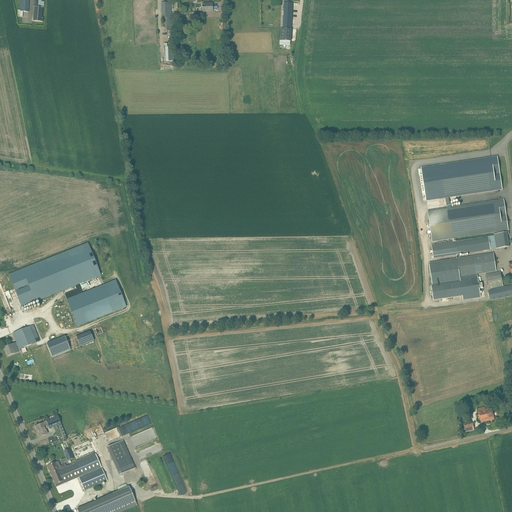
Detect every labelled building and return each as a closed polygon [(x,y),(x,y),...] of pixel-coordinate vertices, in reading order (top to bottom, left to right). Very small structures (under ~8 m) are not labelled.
[(21,0),(21,6),(18,6),(18,17),(22,17),(22,12),(28,12),(29,0),(21,0)] [(41,1),(34,0),(33,7),(34,7),(33,21),(43,22),(43,18),(42,18),(42,8),(43,8),(44,5),(44,2),(41,1)] [(171,3),(168,3),(161,4),(162,19),(172,18),(171,3)] [(202,13),(213,13),(212,3),(202,3),(202,13)] [(293,3),(284,3),(283,29),(280,29),(280,41),(291,41),(293,3)] [(422,175),(420,176),(422,194),(425,194),(426,194),(427,201),(445,198),(447,208),(450,207),(449,198),(501,190),(496,156),(422,168),(423,175),(422,175)] [(452,239),(456,238),(509,230),(504,199),(450,207),(447,208),(428,211),(429,221),(427,222),(428,231),(430,231),(432,242),(452,239)] [(429,262),(432,286),(462,281),(462,277),(461,276),(496,271),(493,253),(459,258),(458,255),(509,247),(507,233),(456,241),(456,238),(452,239),(453,242),(431,245),(432,251),(430,251),(430,253),(433,252),(433,258),(456,255),(457,258),(429,262)] [(88,243),(9,275),(22,307),(75,286),(78,285),(101,276),(88,243)] [(500,272),(485,275),(488,290),(503,287),(500,272)] [(462,281),(432,286),(431,286),(433,301),(462,296),(463,300),(481,298),(479,289),(483,288),(482,283),(478,283),(477,275),(462,277),(462,281)] [(76,290),(64,294),(67,300),(77,326),(86,323),(126,307),(118,286),(117,284),(116,281),(115,280),(115,281),(114,281),(109,283),(101,286),(82,294),(78,285),(75,286),(76,290)] [(511,285),(488,291),(490,301),(511,295),(511,285)] [(11,345),(4,348),(7,356),(14,353),(18,352),(18,350),(20,349),(30,345),(36,343),(35,339),(30,327),(13,333),(17,343),(15,344),(15,343),(11,345)] [(71,351),(65,337),(65,336),(46,344),(52,358),(71,351)] [(492,409),(485,411),(484,407),(478,409),(478,412),(478,413),(480,422),(494,419),(492,409)] [(471,417),(471,412),(470,410),(460,412),(461,418),(471,417)] [(66,438),(58,416),(42,422),(43,423),(35,427),(37,431),(40,437),(39,437),(40,437),(47,434),(45,428),(48,427),(49,428),(58,425),(63,439),(66,438)] [(466,432),(474,430),(473,424),(464,426),(466,432)] [(148,441),(156,439),(153,428),(145,430),(148,441)] [(123,441),(118,443),(130,470),(135,468),(123,441)] [(58,462),(55,463),(47,466),(55,485),(56,484),(57,486),(101,467),(96,454),(63,468),(62,465),(60,466),(58,462)] [(107,481),(102,469),(79,479),(84,491),(107,481)] [(119,511),(136,505),(129,488),(77,510),(77,511),(119,511)]
